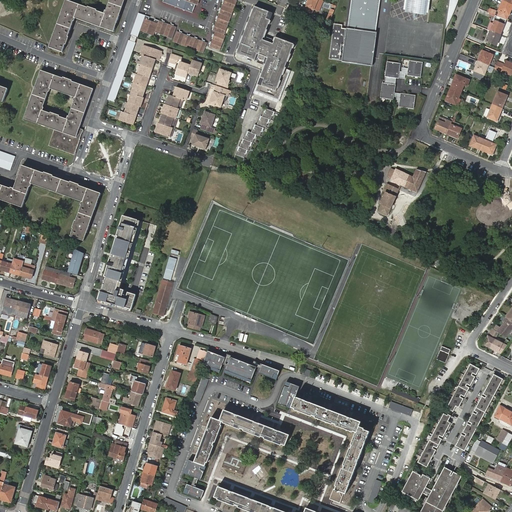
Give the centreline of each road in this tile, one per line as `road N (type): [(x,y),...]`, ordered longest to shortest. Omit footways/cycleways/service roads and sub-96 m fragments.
road 1 (residential): [(475,0),(422,125),(427,138),(499,170)]
road 2 (residential): [(172,330),(117,511)]
road 3 (residential): [(82,304),(116,186)]
road 4 (residential): [(511,282),(473,340),(475,351),(511,369)]
